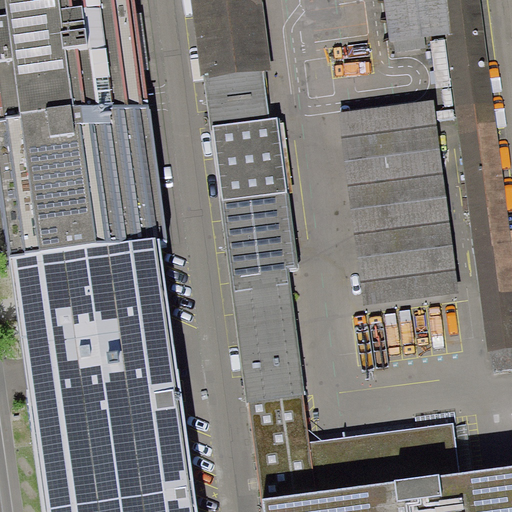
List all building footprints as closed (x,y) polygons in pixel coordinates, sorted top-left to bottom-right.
[(133,0),(0,0),(0,133),(149,114),(133,0)] [(267,70),(257,0),(194,0),(205,79),(260,72),(267,70)] [(511,278),(475,0),(386,0),(391,41),(449,33),(490,349),(511,346),(511,278)] [(260,72),(205,79),(248,406),(303,398),(286,272),(297,271),(277,122),(267,124),(260,72)] [(338,111),(364,302),(458,289),(432,99),(338,111)] [(10,269),(158,248),(167,247),(164,225),(150,117),(149,117),(149,114),(0,133),(0,198),(4,226),(10,269)] [(44,511),(195,511),(194,505),(170,333),(158,248),(10,269),(30,410),(44,511)] [(308,438),(303,398),(248,406),(262,508),(460,482),(453,426),(309,445),(308,438)] [(511,511),(511,475),(460,482),(262,508),(262,511),(511,511)]
